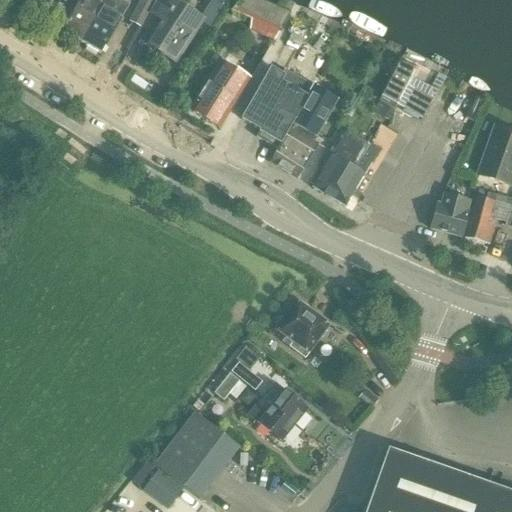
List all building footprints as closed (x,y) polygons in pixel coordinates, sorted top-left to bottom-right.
[(35,4),(47,10),(52,0),(23,0),(33,6),(35,4)] [(80,0),(62,33),(80,43),(100,9),(97,7),(101,0),(80,0)] [(100,9),(80,43),(99,54),(119,19),(127,6),(117,0),(101,0),(97,7),(100,9)] [(140,0),(129,22),(140,28),(155,0),(154,0),(140,0)] [(161,24),(146,47),(175,66),(204,21),(172,0),(157,0),(148,16),(161,24)] [(211,0),(208,6),(219,13),(227,0),(211,0)] [(254,0),(241,0),(231,15),(250,23),(249,29),(258,34),(273,42),(278,33),(289,15),(293,7),(293,5),(283,0),(282,2),(275,9),(254,0)] [(378,102),(393,110),(414,69),(400,61),(378,102)] [(189,111),(219,130),(219,129),(250,80),(221,62),(190,111),(189,111)] [(270,70),(241,121),(259,132),(255,138),(277,151),(292,125),(293,126),(315,138),(336,103),(284,72),(281,77),(270,70)] [(156,87),(150,96),(159,102),(165,93),(156,87)] [(432,101),(413,91),(403,109),(422,119),(432,101)] [(383,105),(378,113),(389,118),(393,110),(383,105)] [(270,164),(295,179),(317,145),(313,142),(315,138),(293,126),(270,164)] [(478,177),(509,187),(511,177),(511,134),(495,128),(478,177)] [(378,150),(347,132),(332,158),(324,153),(316,167),(318,169),(309,185),(313,187),(312,189),(344,208),(351,197),(358,201),(361,195),(354,191),(378,150)] [(479,191),(476,199),(484,201),(486,194),(479,191)] [(475,199),(463,239),(464,240),(487,246),(488,246),(494,227),(488,226),(490,219),(506,224),(511,209),(511,205),(511,200),(486,195),(484,202),(475,199)] [(430,230),(461,239),(468,213),(466,213),(468,203),(443,196),(440,206),(436,205),(430,230)] [(274,328),(273,330),(284,338),(281,343),(304,359),(327,327),(325,325),(327,323),(315,315),(314,316),(308,312),(307,309),(301,304),(296,304),(295,303),(285,316),(279,318),(275,325),(274,328)] [(245,349),(235,361),(248,371),(258,359),(245,349)] [(238,364),(231,373),(255,392),(262,383),(238,364)] [(229,376),(214,395),(223,402),(228,395),(235,401),(245,389),(229,376)] [(273,383),(266,392),(270,395),(275,399),(269,407),(294,426),(307,410),(277,386),(273,383)] [(246,391),(239,400),(247,407),(254,398),(246,391)] [(197,401),(192,408),(198,413),(204,406),(197,401)] [(294,426),(269,407),(264,414),(254,406),(246,416),(280,443),(294,426)] [(194,414),(153,466),(198,501),(238,448),(194,414)] [(511,511),(511,493),(387,450),(364,511),(511,511)] [(142,491),(167,510),(182,490),(157,471),(142,491)]
